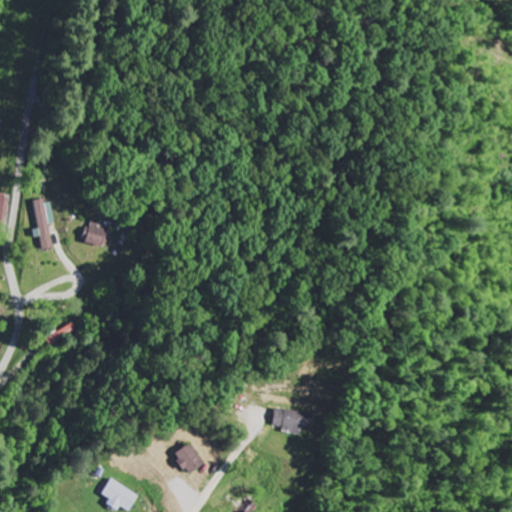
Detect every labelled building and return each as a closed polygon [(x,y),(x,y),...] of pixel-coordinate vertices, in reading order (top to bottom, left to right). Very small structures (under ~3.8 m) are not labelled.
[(34,205),(40,231),(33,232),(35,239),(41,238),(44,254),(55,251),(50,227),(56,225),(50,201),(34,205)] [(110,250),(114,234),(97,229),(98,224),(91,222),(85,243),(110,250)] [(274,429),(304,435),(308,415),(277,409),(274,429)] [(206,464),(191,444),(175,457),(190,477),(206,464)] [(133,511),(141,495),(112,481),(105,497),(112,500),(109,506),(121,511),(122,508),(130,511),(133,511)]
